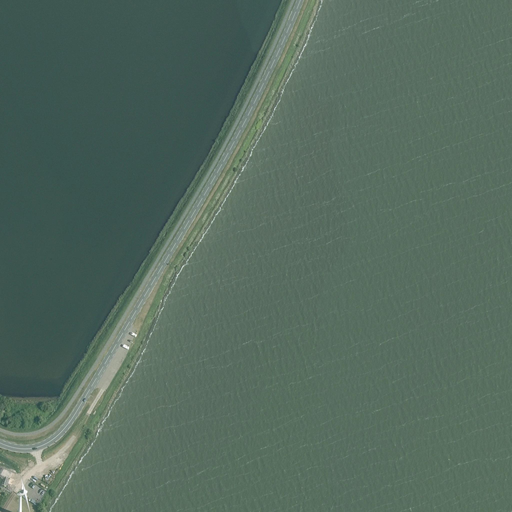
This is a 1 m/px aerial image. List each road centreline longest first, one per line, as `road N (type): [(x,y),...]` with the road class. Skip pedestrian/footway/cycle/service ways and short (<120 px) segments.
road 1 (secondary): [(0,442),(43,445),(75,413),(231,145),(299,0)]
road 2 (track): [(103,386),(67,445),(27,476),(2,511)]
